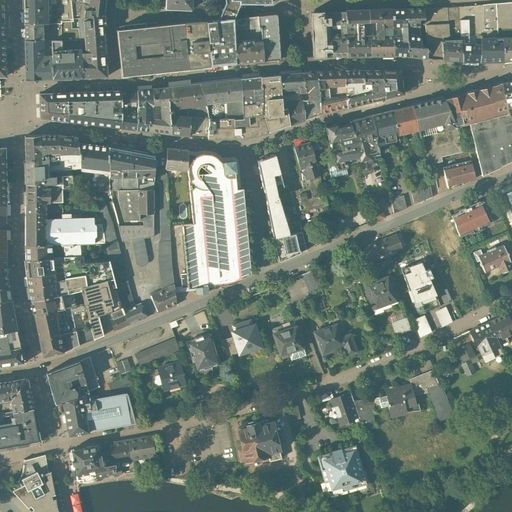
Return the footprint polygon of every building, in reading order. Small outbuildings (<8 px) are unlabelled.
[(23,0),(24,24),(40,24),(40,23),(43,23),(53,23),(61,24),(61,22),(72,21),(72,18),(71,1),(73,1),(73,0),(23,0)] [(82,0),(82,2),(73,1),(71,1),(72,18),(83,17),(93,16),(104,14),(105,0),(82,0)] [(165,0),(165,8),(204,10),(201,0),(165,0)] [(224,0),(225,3),(218,20),(232,18),(239,4),(271,4),(270,0),(224,0)] [(511,1),(496,4),(497,29),(511,28),(511,1)] [(496,4),(457,7),(458,20),(467,20),(467,32),(467,34),(481,35),(481,38),(492,38),(491,35),(497,34),(497,29),(496,4)] [(457,7),(447,8),(449,36),(443,36),(442,36),(443,40),(460,40),(460,33),(458,20),(457,7)] [(447,8),(423,9),(425,25),(442,23),(443,36),(449,36),(447,8)] [(391,9),(368,10),(368,55),(394,55),(392,23),(391,9)] [(406,9),(391,9),(392,23),(394,55),(408,56),(406,9)] [(419,18),(418,9),(406,9),(408,56),(420,57),(422,57),(421,47),(419,18)] [(368,10),(345,11),(346,21),(346,56),(368,55),(368,10)] [(323,12),(323,11),(310,12),(312,57),(323,57),(323,58),(329,58),(329,57),(332,57),(330,30),(329,12),(323,12)] [(97,65),(105,65),(104,14),(93,16),(97,65)] [(255,16),(258,61),(279,59),(278,48),(280,48),(279,39),(278,39),(276,14),(255,16)] [(97,65),(93,16),(83,17),(85,44),(80,45),(81,50),(82,76),(97,76),(106,76),(105,65),(97,65)] [(258,61),(255,16),(233,18),(234,34),(240,33),(241,43),(235,43),(236,63),(258,61)] [(218,20),(206,21),(206,22),(211,66),(236,63),(235,43),(234,34),(233,18),(232,18),(218,20)] [(298,20),(294,20),(292,23),(292,26),(295,29),(299,28),(301,26),(301,22),(298,20)] [(467,20),(458,20),(460,33),(467,32),(467,20)] [(206,22),(197,22),(197,21),(183,22),(188,68),(201,67),(211,66),(206,22)] [(335,30),(330,30),(332,57),(346,56),(346,21),(340,21),(340,30),(335,30)] [(173,24),(146,27),(146,23),(122,25),(123,29),(117,30),(122,75),(188,68),(183,22),(173,24)] [(40,23),(40,24),(24,24),(24,39),(42,40),(43,23),(40,23)] [(53,23),(43,23),(42,40),(50,41),(53,41),(53,23)] [(442,23),(425,25),(426,47),(427,58),(442,59),(441,40),(443,40),(442,36),(443,36),(442,23)] [(511,28),(497,29),(497,34),(497,38),(502,38),(504,61),(511,60),(511,28)] [(467,32),(460,33),(460,40),(460,43),(480,44),(481,38),(481,35),(467,34),(467,32)] [(497,38),(492,38),(481,38),(480,44),(480,61),(504,61),(502,38),(497,38)] [(42,40),(24,39),(25,79),(52,78),(50,41),(42,40)] [(460,40),(443,40),(441,40),(442,59),(462,60),(460,43),(460,40)] [(81,50),(61,50),(60,41),(53,41),(50,41),(52,78),(82,76),(81,50)] [(480,44),(460,43),(462,60),(480,61),(480,44)] [(352,93),(345,94),(346,107),(371,101),(370,92),(370,88),(364,88),(364,83),(363,83),(362,70),(343,71),(345,88),(351,87),(352,93)] [(381,70),(362,70),(363,83),(364,83),(370,83),(370,88),(370,92),(371,101),(384,98),(381,70)] [(400,70),(381,70),(384,98),(403,93),(400,70)] [(343,71),(316,72),(321,114),(346,107),(345,94),(345,88),(343,71)] [(303,72),(279,74),(281,94),(288,93),(299,92),(299,86),(304,86),(303,72)] [(308,100),(301,100),(303,120),(321,114),(316,72),(303,72),(304,86),(299,86),(299,92),(308,91),(308,100)] [(240,78),(190,84),(192,86),(198,109),(200,120),(199,136),(207,137),(242,137),(268,131),(289,124),(286,107),(282,108),(281,94),(279,74),(260,76),(262,102),(262,103),(262,113),(243,117),(242,104),(240,78)] [(260,76),(240,78),(242,104),(262,102),(260,76)] [(492,86),(499,112),(511,109),(511,107),(505,82),(492,86)] [(190,84),(167,87),(170,134),(199,136),(200,120),(198,109),(192,86),(190,84)] [(499,112),(492,86),(478,89),(484,116),(499,112)] [(167,87),(152,88),(153,104),(159,103),(160,118),(152,119),(148,119),(148,131),(170,134),(167,87)] [(137,88),(121,89),(122,106),(122,107),(127,107),(134,107),(137,106),(137,89),(137,88)] [(152,88),(137,89),(137,106),(137,108),(137,129),(148,131),(148,119),(152,119),(151,104),(153,104),(152,88)] [(121,89),(94,91),(94,92),(95,106),(97,106),(114,105),(114,107),(122,106),(121,89)] [(484,116),(478,89),(470,91),(474,107),(478,107),(479,113),(453,120),(456,126),(462,125),(469,123),(482,175),(511,161),(511,110),(511,109),(499,112),(484,116)] [(474,107),(470,91),(458,94),(463,114),(452,118),(453,120),(479,113),(478,107),(474,107)] [(94,92),(67,93),(67,120),(95,124),(95,106),(94,92)] [(67,93),(39,94),(39,105),(40,117),(67,120),(67,93)] [(301,100),(288,101),(288,93),(281,94),(282,108),(286,107),(289,124),(303,120),(301,100)] [(463,114),(458,94),(444,98),(452,118),(463,114)] [(444,98),(412,105),(412,106),(418,130),(419,135),(425,165),(435,163),(433,159),(462,151),(456,126),(453,120),(452,118),(444,98)] [(262,102),(242,104),(243,117),(262,113),(262,103),(262,102)] [(122,112),(97,109),(97,106),(95,106),(95,124),(120,127),(122,112)] [(412,106),(392,110),(398,134),(405,133),(411,131),(418,130),(412,106)] [(392,110),(371,116),(377,140),(384,138),(385,142),(396,140),(394,135),(398,134),(392,110)] [(127,112),(122,112),(120,127),(136,129),(137,113),(133,112),(127,112)] [(371,116),(350,121),(351,124),(358,156),(360,161),(370,158),(369,152),(379,150),(376,140),(377,140),(371,116)] [(342,123),(326,126),(329,142),(330,142),(332,152),(333,156),(330,157),(331,161),(326,162),(329,171),(345,167),(345,166),(343,160),(350,158),(358,156),(351,124),(343,125),(342,123)] [(482,175),(469,123),(462,125),(471,160),(475,178),(482,175)] [(57,134),(39,135),(41,160),(47,160),(60,159),(57,134)] [(77,137),(57,134),(60,159),(68,158),(68,162),(79,160),(77,143),(77,137)] [(39,135),(28,136),(24,136),(25,160),(36,160),(36,161),(41,160),(39,135)] [(107,146),(77,143),(79,160),(80,169),(82,170),(81,187),(109,190),(107,146)] [(327,205),(310,143),(293,147),(299,168),(303,167),(309,187),(290,192),(297,213),(327,205)] [(154,155),(107,146),(109,190),(118,190),(138,190),(138,189),(153,189),(154,155)] [(188,150),(166,148),(164,167),(166,168),(187,170),(188,150)] [(209,154),(206,154),(204,154),(202,154),(200,154),(197,155),(195,156),(194,158),(192,159),(191,160),(190,162),(188,165),(187,165),(187,173),(189,181),(188,181),(192,223),(181,224),(182,229),(186,273),(187,288),(195,287),(195,288),(195,290),(196,290),(196,292),(196,293),(207,292),(207,291),(206,289),(207,289),(207,286),(226,284),(249,274),(251,274),(243,187),(241,188),(237,188),(236,181),(234,160),(229,161),(223,161),(223,162),(221,162),(220,161),(218,159),(217,158),(216,157),(214,156),(211,155),(209,154)] [(276,154),(257,159),(273,238),(281,236),(288,235),(287,228),(276,179),(282,176),(276,154)] [(36,161),(36,160),(25,160),(25,184),(62,183),(62,188),(73,188),(71,170),(47,172),(47,165),(37,165),(36,161)] [(471,160),(442,167),(447,187),(448,187),(447,183),(451,182),(452,187),(452,188),(475,178),(471,160)] [(171,265),(166,168),(164,167),(160,170),(160,176),(163,182),(159,184),(159,187),(164,193),(159,196),(159,198),(164,204),(160,207),(164,214),(160,217),(160,218),(163,223),(160,226),(160,235),(159,241),(158,258),(158,266),(161,290),(174,285),(171,265)] [(345,167),(329,171),(330,179),(347,175),(345,167)] [(62,183),(25,184),(25,206),(45,206),(45,202),(62,202),(62,188),(62,183)] [(429,183),(417,186),(420,202),(432,197),(429,183)] [(153,189),(138,189),(138,190),(138,219),(139,220),(143,220),(143,226),(153,226),(153,189)] [(138,219),(138,190),(118,190),(118,201),(123,220),(138,219)] [(403,195),(390,200),(393,213),(406,208),(403,195)] [(455,227),(459,236),(468,232),(469,233),(473,232),(477,231),(479,230),(482,228),(485,225),(484,225),(492,221),(483,201),(480,203),(479,201),(469,205),(469,206),(464,208),(458,210),(459,212),(451,216),(454,223),(455,227)] [(61,219),(45,219),(45,206),(25,206),(25,245),(51,245),(61,244),(61,245),(63,245),(79,244),(94,244),(93,237),(96,235),(95,226),(93,223),(93,219),(93,217),(70,218),(70,214),(61,214),(61,219)] [(380,206),(371,210),(373,222),(384,217),(380,206)] [(111,222),(103,215),(101,216),(102,223),(105,237),(106,242),(116,241),(111,236),(114,234),(114,233),(108,227),(112,223),(111,222)] [(102,223),(95,224),(95,219),(93,219),(93,223),(95,226),(96,235),(93,237),(94,244),(105,242),(105,237),(102,223)] [(332,220),(330,219),(329,220),(327,220),(326,221),(325,223),(325,224),(324,226),(325,228),(326,229),(327,230),(328,231),(330,231),(331,231),(333,231),(334,230),(335,229),(336,227),(337,226),(336,224),(336,223),(335,221),(334,220),(332,220)] [(405,224),(397,227),(403,239),(411,235),(405,224)] [(302,232),(294,234),(288,235),(281,236),(284,253),(306,249),(304,243),(302,232)] [(396,235),(379,242),(384,256),(401,248),(396,235)] [(411,235),(403,239),(408,251),(416,246),(411,235)] [(143,238),(132,240),(135,257),(146,255),(143,238)] [(132,300),(117,241),(116,241),(106,242),(106,243),(105,243),(115,281),(122,308),(123,311),(135,305),(132,300)] [(379,242),(363,248),(368,262),(384,256),(379,242)] [(79,244),(63,245),(64,256),(80,256),(79,244)] [(51,245),(25,245),(26,260),(42,258),(52,257),(51,245)] [(496,248),(495,247),(486,250),(487,252),(482,254),(477,256),(479,261),(480,263),(479,264),(480,265),(481,265),(484,272),(499,266),(502,273),(511,269),(509,262),(510,261),(503,245),(496,248)] [(480,249),(472,253),(477,262),(479,261),(477,256),(482,254),(480,249)] [(42,258),(26,260),(27,266),(28,277),(54,273),(84,268),(83,256),(80,256),(64,256),(62,257),(52,257),(42,258)] [(457,268),(440,275),(450,299),(459,296),(460,299),(471,294),(466,282),(469,280),(460,259),(454,262),(457,268)] [(427,264),(402,274),(415,309),(441,300),(427,264)] [(0,271),(0,287),(8,287),(6,271),(0,271)] [(312,271),(301,276),(308,292),(319,288),(312,271)] [(54,273),(28,277),(31,301),(56,295),(55,289),(54,286),(54,281),(55,281),(54,273)] [(84,273),(66,277),(67,284),(54,286),(55,289),(56,295),(61,294),(73,292),(81,290),(86,288),(84,273)] [(390,276),(364,285),(372,308),(398,299),(390,276)] [(122,308),(115,281),(104,284),(111,312),(122,308)] [(161,290),(150,294),(157,312),(177,305),(175,295),(174,285),(161,290)] [(8,287),(0,287),(0,299),(10,299),(8,287)] [(86,288),(81,290),(85,303),(95,300),(91,287),(86,288)] [(56,295),(31,301),(34,315),(63,309),(76,306),(73,292),(61,294),(56,295)] [(0,299),(0,310),(12,309),(10,299),(0,299)] [(95,300),(85,303),(86,311),(90,327),(93,339),(103,335),(99,316),(102,315),(97,299),(95,300)] [(308,302),(301,305),(305,316),(312,313),(308,302)] [(76,306),(63,309),(64,316),(72,314),(86,311),(85,303),(76,306)] [(135,305),(123,311),(124,313),(129,324),(147,317),(141,303),(135,305)] [(431,330),(453,323),(447,305),(425,312),(431,330)] [(12,309),(0,310),(0,329),(4,328),(4,331),(16,329),(12,309)] [(63,309),(34,315),(38,339),(59,334),(64,333),(68,332),(64,316),(63,309)] [(124,313),(109,319),(114,330),(129,324),(124,313)] [(72,314),(64,316),(68,332),(64,333),(70,349),(79,345),(72,314)] [(414,318),(421,336),(432,332),(425,314),(414,318)] [(511,324),(507,314),(488,322),(498,342),(500,341),(501,344),(508,341),(505,337),(511,333),(511,324)] [(405,318),(392,323),(396,336),(410,331),(405,318)] [(488,322),(470,330),(479,349),(488,344),(490,349),(499,345),(498,342),(488,322)] [(289,323),(272,329),(273,333),(291,328),(289,323)] [(336,324),(314,332),(322,354),(343,347),(346,356),(356,352),(350,334),(349,334),(348,334),(341,336),(336,324)] [(254,325),(233,332),(234,337),(239,353),(260,346),(254,325)] [(291,328),(273,333),(280,355),(281,355),(288,353),(303,348),(296,326),(291,328)] [(90,327),(84,330),(87,342),(93,339),(90,327)] [(0,331),(0,352),(20,347),(16,329),(4,331),(0,331)] [(70,349),(64,333),(59,334),(63,352),(70,349)] [(59,334),(38,339),(42,357),(63,352),(59,334)] [(202,335),(194,338),(194,339),(186,342),(189,351),(186,352),(188,359),(191,358),(195,371),(203,368),(203,370),(212,367),(211,366),(219,363),(211,334),(202,337),(202,335)] [(239,353),(234,337),(220,341),(225,353),(226,357),(239,353)] [(174,338),(134,354),(140,367),(179,352),(178,348),(174,338)] [(468,344),(458,349),(464,360),(474,356),(468,344)] [(488,344),(479,349),(485,362),(495,358),(490,349),(488,344)] [(0,365),(23,363),(20,347),(0,352),(0,365)] [(303,348),(288,353),(289,357),(290,360),(306,355),(303,348)] [(89,357),(78,361),(84,378),(95,375),(89,357)] [(127,358),(116,362),(120,373),(131,369),(127,358)] [(78,361),(46,373),(55,404),(62,402),(62,401),(88,392),(84,378),(78,361)] [(179,362),(157,368),(163,389),(185,383),(179,362)] [(432,370),(409,379),(410,384),(411,384),(414,396),(428,392),(427,390),(439,385),(432,370)] [(95,375),(84,378),(88,392),(99,387),(95,375)] [(22,378),(9,381),(0,382),(0,400),(10,399),(13,411),(19,410),(33,408),(27,382),(27,381),(22,378)] [(410,384),(384,391),(386,397),(391,396),(393,402),(387,403),(390,417),(406,412),(405,407),(416,404),(414,396),(411,384),(410,384)] [(453,416),(440,385),(439,385),(427,390),(428,392),(440,421),(453,416)] [(94,430),(90,399),(88,392),(62,401),(62,402),(65,415),(63,416),(63,417),(63,418),(63,419),(63,420),(64,422),(66,422),(68,435),(90,431),(94,430)] [(90,399),(94,430),(134,423),(135,423),(127,393),(126,393),(90,399)] [(345,398),(344,395),(331,399),(340,424),(359,418),(353,401),(351,396),(345,398)] [(375,398),(353,401),(359,418),(363,429),(374,428),(373,410),(375,398)] [(296,406),(287,408),(288,416),(298,414),(296,406)] [(0,413),(0,447),(39,441),(33,408),(19,410),(0,413)] [(268,420),(256,423),(255,420),(247,423),(247,424),(246,425),(237,427),(238,430),(237,430),(242,447),(245,460),(245,461),(268,455),(280,452),(278,447),(280,444),(279,439),(276,437),(272,422),(268,423),(268,420)] [(151,435),(129,439),(133,460),(155,456),(151,435)] [(129,439),(71,450),(76,479),(112,473),(113,475),(121,474),(122,474),(120,462),(133,460),(129,439)] [(340,448),(331,450),(332,452),(317,456),(327,490),(364,480),(355,446),(341,450),(340,448)] [(280,452),(268,455),(269,461),(281,458),(280,452)] [(45,454),(24,459),(23,459),(23,461),(23,464),(23,466),(22,469),(21,472),(20,475),(19,477),(18,480),(15,484),(12,487),(12,488),(13,488),(19,494),(35,511),(54,511),(50,488),(51,488),(45,454)]
